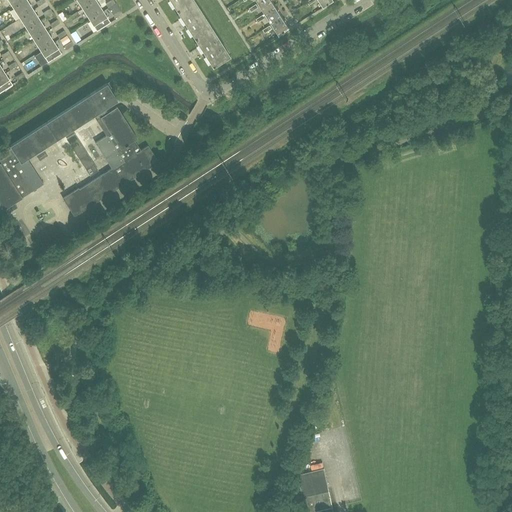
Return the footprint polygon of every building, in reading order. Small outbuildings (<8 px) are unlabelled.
[(27,0),(23,0),(13,7),(20,18),(33,9),(27,0)] [(96,0),(76,0),(83,9),(96,0)] [(96,0),(83,9),(89,19),(103,11),(96,0)] [(170,0),(176,10),(191,0),(170,0)] [(194,0),(191,0),(176,10),(194,38),(212,27),(194,0)] [(271,0),(261,0),(258,2),(265,13),(276,6),(271,0)] [(256,4),(249,8),(251,12),(258,7),(256,4)] [(276,6),(265,13),(272,24),(283,17),(276,6)] [(33,9),(20,18),(27,29),(40,20),(33,9)] [(50,9),(43,13),(45,17),(52,13),(50,9)] [(120,10),(113,15),(115,18),(122,14),(120,10)] [(103,11),(89,19),(97,31),(110,22),(103,11)] [(263,14),(256,19),(258,23),(265,18),(263,14)] [(283,17),(272,24),(279,35),(290,28),(283,17)] [(40,20),(27,29),(34,40),(47,31),(40,20)] [(57,20),(50,24),(52,28),(59,23),(57,20)] [(270,25),(263,30),(265,34),(272,29),(270,25)] [(212,27),(194,38),(212,66),(230,55),(212,27)] [(64,30),(57,35),(59,39),(66,34),(64,30)] [(47,31),(34,40),(40,51),(54,42),(47,31)] [(70,41),(66,35),(60,40),(63,45),(70,41)] [(71,41),(64,46),(66,50),(73,45),(71,41)] [(54,42),(40,51),(48,62),(61,53),(54,42)] [(8,51),(1,55),(3,59),(11,55),(8,51)] [(15,62),(8,66),(10,70),(17,65),(15,62)] [(22,72),(15,77),(17,81),(24,76),(22,72)] [(5,73),(0,76),(0,92),(12,84),(5,73)] [(74,216),(158,162),(148,146),(141,150),(134,140),(137,138),(136,138),(117,108),(117,107),(114,109),(111,104),(117,100),(107,83),(10,145),(10,146),(0,152),(0,204),(6,214),(17,208),(13,203),(42,184),(26,159),(94,115),(106,135),(96,142),(112,168),(79,189),(78,188),(62,198),(74,216)] [(324,469),(297,475),(302,497),(298,498),(300,511),(315,511),(333,508),(329,490),(324,469)] [(234,502),(231,511),(264,511),(265,510),(237,503),(234,502)]
